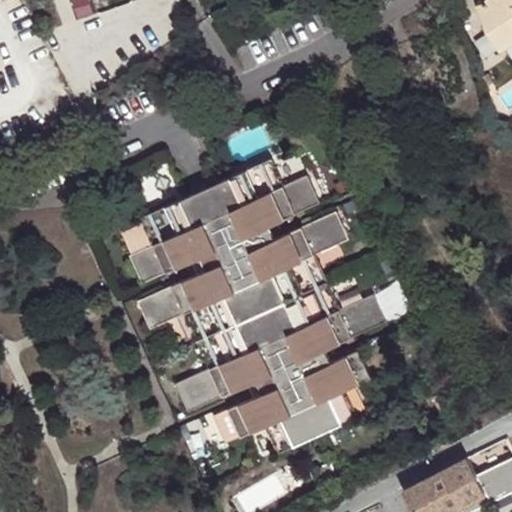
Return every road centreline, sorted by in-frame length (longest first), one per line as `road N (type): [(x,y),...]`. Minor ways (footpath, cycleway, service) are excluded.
road 1 (residential): [(0,189),(57,175),(308,61),(401,0)]
road 2 (residential): [(336,511),(511,421)]
